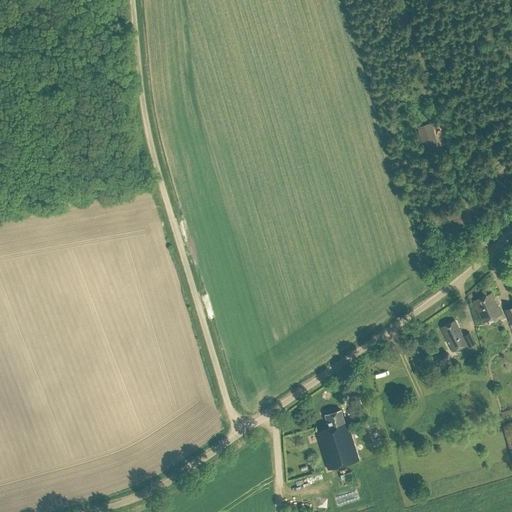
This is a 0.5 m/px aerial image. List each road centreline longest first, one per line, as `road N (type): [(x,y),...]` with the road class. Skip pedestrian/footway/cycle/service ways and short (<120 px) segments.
road 1 (unclassified): [(236,434),(157,173),(131,0)]
road 2 (unclassified): [(236,434),(449,286),(511,229)]
road 3 (unclassified): [(83,511),(169,480),(236,434)]
